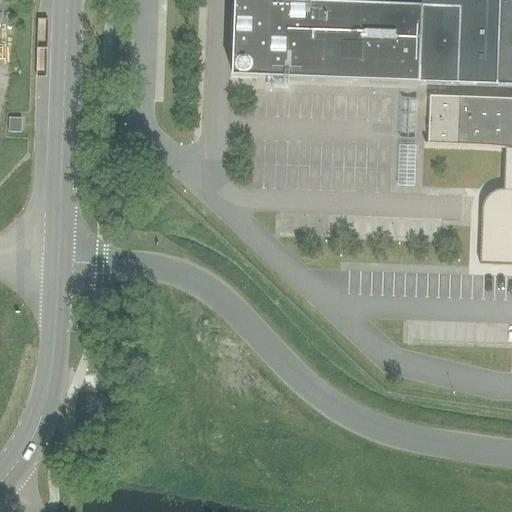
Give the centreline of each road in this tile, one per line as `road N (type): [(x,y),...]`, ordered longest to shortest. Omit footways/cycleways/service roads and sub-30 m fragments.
road 1 (unclassified): [(511,454),(369,425),(308,390),(196,281),(153,268),(58,264)]
road 2 (unknown): [(220,196),(511,206)]
road 3 (secondary): [(67,0),(58,264)]
road 4 (secondary): [(58,264),(50,391),(0,484)]
